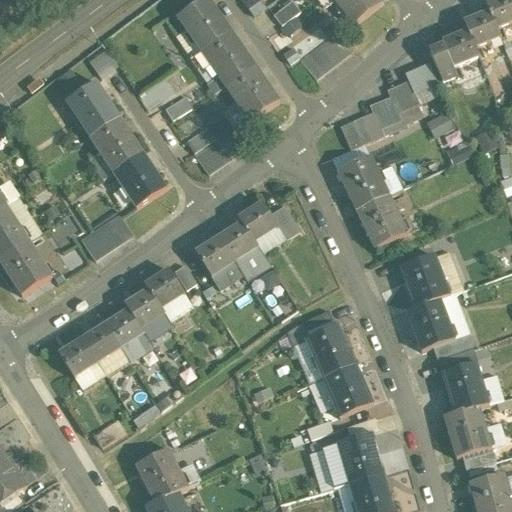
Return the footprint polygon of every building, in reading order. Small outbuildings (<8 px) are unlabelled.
[(382,10),(374,0),(331,0),(355,31),(382,10)] [(511,2),(511,0),(509,0),(487,10),(490,19),(497,34),(511,28),(511,2)] [(206,3),(178,22),(201,56),(229,38),(206,3)] [(293,5),(274,20),(282,31),(301,16),(293,5)] [(490,19),(465,29),(469,38),(475,54),(500,44),(497,34),(490,19)] [(337,37),(327,44),(342,63),(352,56),(337,37)] [(229,38),(201,56),(219,82),(225,91),(253,73),(229,38)] [(469,38),(443,48),(445,53),(454,73),(479,63),(475,54),(469,38)] [(342,63),(327,44),(319,51),(334,70),(342,63)] [(334,70),(319,51),(310,57),(325,77),(334,70)] [(454,73),(445,53),(430,58),(443,87),(457,82),(454,73)] [(93,61),(99,78),(119,72),(113,54),(93,61)] [(219,82),(201,56),(190,64),(208,90),(219,82)] [(325,77),(310,57),(301,64),(316,84),(325,77)] [(429,70),(406,80),(410,89),(415,100),(438,89),(429,70)] [(278,108),(253,73),(225,91),(250,127),(278,108)] [(219,82),(208,90),(214,99),(225,91),(219,82)] [(95,88),(67,107),(90,142),(118,123),(95,88)] [(410,89),(399,94),(408,114),(419,110),(415,100),(410,89)] [(399,94),(389,98),(392,105),(398,119),(408,114),(399,94)] [(186,102),(166,115),(173,126),(193,114),(186,102)] [(398,119),(392,105),(382,109),(391,130),(400,126),(398,119)] [(391,130),(382,109),(371,113),(374,120),(380,134),(391,130)] [(435,140),(454,131),(447,118),(429,126),(435,140)] [(374,120),(364,125),(372,146),(383,142),(380,134),(374,120)] [(118,123),(90,142),(113,177),(141,158),(118,123)] [(364,125),(354,129),(363,150),(372,146),(364,125)] [(354,129),(342,134),(351,155),(363,150),(354,129)] [(209,133),(187,147),(195,158),(205,151),(214,145),(216,144),(209,133)] [(245,152),(232,133),(223,139),(236,158),(245,152)] [(236,158),(223,139),(216,144),(214,145),(227,165),(236,158)] [(227,165),(214,145),(205,151),(218,171),(227,165)] [(205,151),(195,158),(208,177),(218,171),(205,151)] [(141,158),(113,177),(137,213),(165,194),(141,158)] [(371,163),(340,177),(358,215),(388,201),(371,163)] [(380,176),(389,198),(403,192),(394,170),(380,176)] [(388,201),(358,215),(376,254),(407,239),(388,201)] [(262,207),(239,222),(241,225),(242,227),(254,246),(277,230),(262,207)] [(5,210),(0,212),(0,262),(28,245),(5,210)] [(132,237),(119,218),(109,225),(122,244),(132,237)] [(122,244),(109,225),(100,231),(113,250),(122,244)] [(242,227),(220,242),(234,265),(257,250),(256,248),(254,246),(242,227)] [(113,250),(100,231),(91,237),(104,256),(113,250)] [(104,256),(91,237),(81,244),(94,263),(104,256)] [(220,242),(195,258),(210,280),(234,265),(220,242)] [(28,245),(0,262),(0,264),(22,299),(51,281),(28,245)] [(434,260),(403,272),(418,311),(440,303),(449,300),(434,260)] [(197,289),(185,270),(175,276),(187,295),(197,289)] [(169,274),(146,289),(148,293),(160,312),(183,297),(169,274)] [(148,293),(125,308),(128,313),(140,331),(163,316),(161,314),(160,312),(148,293)] [(418,311),(408,315),(423,356),(455,344),(440,303),(418,311)] [(128,313),(106,328),(120,352),(121,351),(143,337),(141,333),(140,331),(128,313)] [(330,316),(304,327),(308,337),(334,326),(330,316)] [(120,352),(106,328),(83,343),(98,366),(120,352)] [(338,330),(307,343),(324,382),(355,369),(338,330)] [(475,340),(457,347),(460,357),(479,350),(475,340)] [(83,343),(59,358),(74,381),(98,366),(83,343)] [(120,352),(98,366),(106,379),(107,380),(130,366),(121,351),(120,352)] [(98,366),(74,381),(75,383),(75,382),(80,391),(81,391),(83,395),(106,379),(98,366)] [(477,368),(444,377),(456,419),(479,412),(489,409),(477,368)] [(355,369),(324,382),(342,422),(372,409),(355,369)] [(456,419),(446,422),(458,463),(463,461),(491,453),(479,412),(456,419)] [(118,424),(94,439),(102,451),(126,436),(118,424)] [(330,425),(308,433),(311,444),(333,436),(330,425)] [(371,438),(339,447),(351,488),(383,479),(371,438)] [(167,452),(137,467),(156,505),(177,495),(186,490),(167,452)] [(491,453),(463,461),(466,475),(496,466),(492,453),(491,453)] [(26,490),(7,464),(0,468),(0,508),(18,496),(26,490)] [(189,488),(200,481),(191,466),(179,473),(189,488)] [(393,511),(383,479),(351,488),(358,511),(393,511)] [(511,511),(504,479),(472,487),(477,511),(511,511)] [(156,505),(148,510),(148,511),(185,511),(177,495),(156,505)] [(18,496),(0,508),(0,511),(15,511),(25,506),(18,496)]
